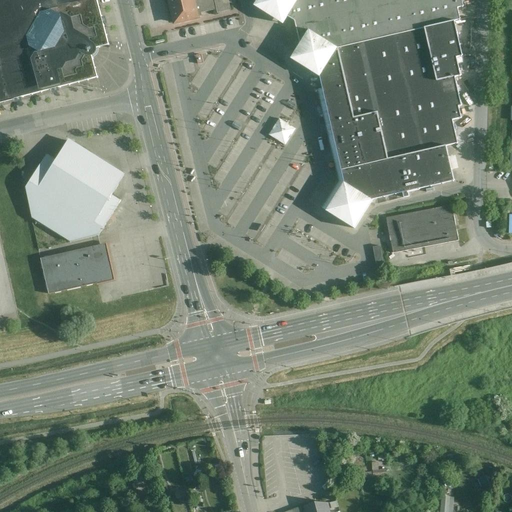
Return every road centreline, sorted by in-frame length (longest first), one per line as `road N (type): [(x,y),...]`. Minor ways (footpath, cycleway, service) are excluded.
road 1 (residential): [(482,0),(482,241),(511,250)]
road 2 (residential): [(214,346),(147,100)]
road 3 (tertiary): [(0,411),(218,368)]
road 4 (tertiary): [(214,346),(0,391)]
road 5 (tertiary): [(218,368),(317,346),(403,312)]
road 6 (tertiary): [(403,312),(214,346)]
road 7 (residential): [(147,100),(0,132)]
road 8 (residential): [(218,368),(253,511)]
